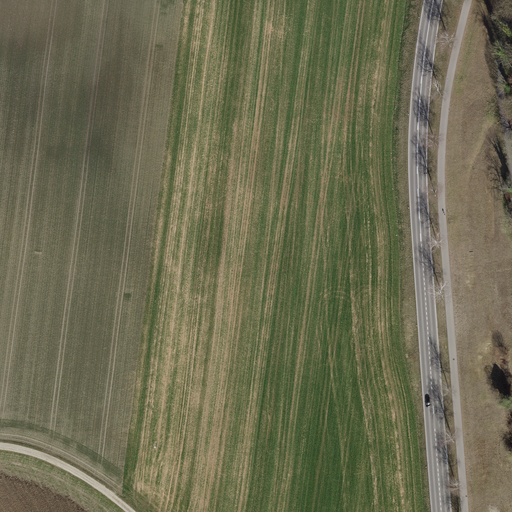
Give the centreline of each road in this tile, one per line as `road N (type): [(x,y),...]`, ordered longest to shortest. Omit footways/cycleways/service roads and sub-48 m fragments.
road 1 (primary): [(434,0),(417,145),(441,511)]
road 2 (track): [(0,445),(58,461),(132,511)]
